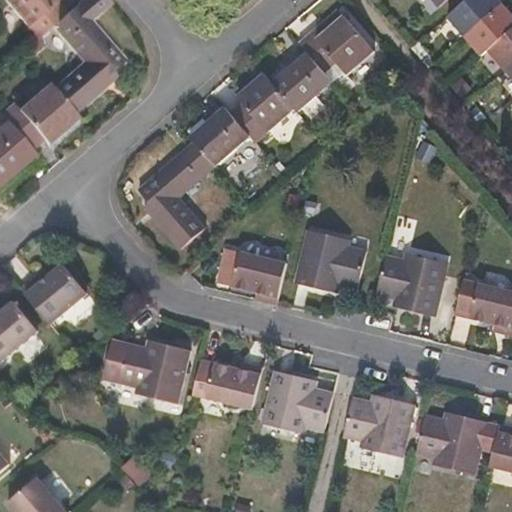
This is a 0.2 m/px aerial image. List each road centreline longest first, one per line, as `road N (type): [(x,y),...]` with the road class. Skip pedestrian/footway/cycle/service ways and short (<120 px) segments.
road 1 (residential): [(511,379),(163,294),(70,180)]
road 2 (residential): [(70,180),(280,0)]
